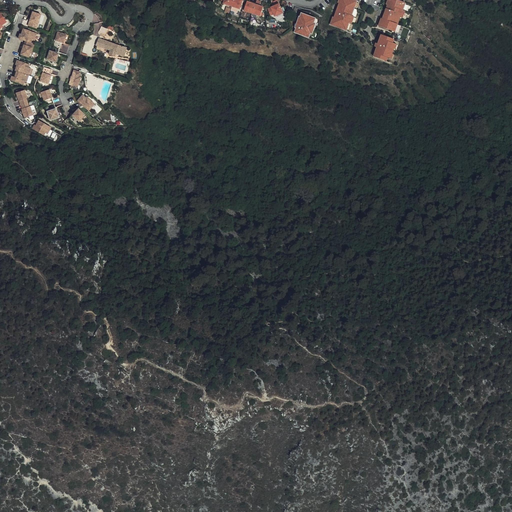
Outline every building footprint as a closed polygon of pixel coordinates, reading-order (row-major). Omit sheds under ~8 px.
[(241,10),(244,1),(240,0),(234,0),(232,7),(241,10)] [(355,0),(340,0),(339,2),(341,3),(338,9),(337,10),(336,11),(336,12),(337,13),(336,17),(334,16),(332,24),(346,29),(348,21),(351,22),(353,15),(356,8),(353,7),(355,0)] [(401,7),(404,0),(388,0),(388,3),(389,3),(388,7),(387,8),(386,8),(386,10),(384,17),(383,17),(380,24),(394,29),(397,22),(399,23),(402,15),(404,8),(401,7)] [(245,12),(253,14),(256,5),(248,3),(245,12)] [(262,17),(264,9),(264,8),(256,5),(253,14),(262,17)] [(284,14),(281,8),(280,5),(276,7),(272,9),(268,10),(271,17),(275,16),(276,18),(284,14)] [(43,14),(34,11),(31,21),(32,22),(31,26),(38,28),(43,14)] [(315,23),(316,18),(303,13),(301,17),(300,17),(298,24),(297,23),(295,27),(297,28),(296,32),(308,36),(309,32),(311,33),(312,33),(314,26),(315,23)] [(0,33),(1,30),(2,28),(6,26),(7,27),(12,23),(9,19),(6,20),(8,22),(3,25),(2,25),(1,26),(0,25),(0,33)] [(38,33),(24,28),(23,32),(25,32),(24,34),(22,33),(21,33),(20,38),(32,42),(34,39),(36,40),(38,33)] [(55,46),(60,48),(64,43),(67,38),(68,35),(59,32),(55,46)] [(393,41),(394,37),(383,33),(380,42),(378,42),(377,45),(379,46),(375,55),(387,59),(388,56),(389,56),(391,57),(396,42),(395,41),(393,41)] [(100,36),(97,45),(111,50),(110,55),(116,57),(116,55),(116,54),(118,54),(118,55),(125,56),(127,47),(120,46),(104,41),(105,37),(100,36)] [(63,45),(64,43),(60,48),(59,48),(56,53),(55,61),(57,62),(60,53),(62,49),(63,45)] [(34,47),(25,44),(22,54),(30,57),(34,47)] [(59,48),(60,48),(55,46),(53,51),(51,50),(49,59),(55,61),(56,53),(59,48)] [(31,64),(18,60),(17,64),(18,64),(19,65),(19,67),(17,67),(15,74),(16,75),(15,77),(14,76),(13,76),(11,80),(24,85),(25,81),(27,82),(32,68),(30,67),(31,64)] [(51,74),(53,69),(45,67),(41,81),(49,84),(52,76),(51,75),(51,74)] [(80,72),(75,71),(71,86),(79,88),(82,78),(81,77),(83,72),(81,71),(80,72)] [(26,89),(17,92),(20,100),(22,108),(25,117),(34,115),(31,106),(30,106),(27,97),(28,97),(26,89)] [(50,89),(42,92),(51,120),(59,117),(57,109),(55,109),(51,98),(53,97),(50,89)] [(84,96),(78,102),(89,112),(96,105),(88,98),(87,99),(84,96)] [(79,110),(73,116),(75,118),(74,119),(73,117),(70,121),(75,125),(78,124),(79,124),(86,116),(79,110)] [(36,125),(35,124),(33,128),(44,135),(46,132),(48,133),(52,127),(39,120),(37,123),(38,124),(37,126),(36,125)]
